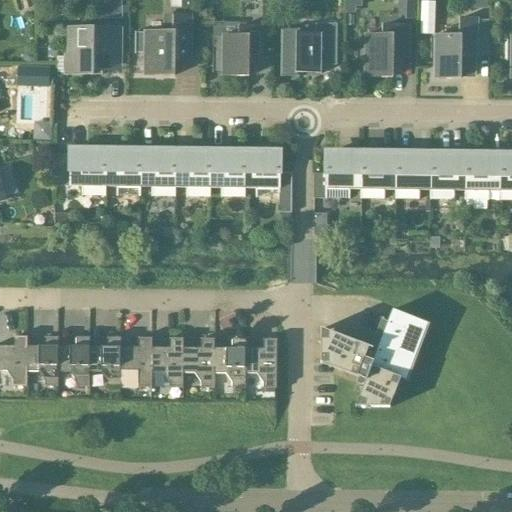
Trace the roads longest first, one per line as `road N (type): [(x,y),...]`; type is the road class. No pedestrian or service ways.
road 1 (residential): [(302,304),(0,298)]
road 2 (residential): [(298,503),(137,501),(0,486)]
road 3 (residential): [(73,113),(303,116)]
road 4 (residential): [(511,505),(298,503)]
road 5 (residential): [(303,116),(511,117)]
road 6 (residential): [(298,503),(302,304)]
road 7 (residential): [(302,304),(303,116)]
